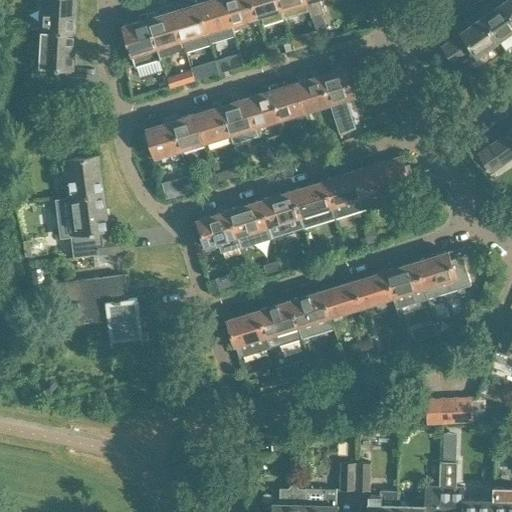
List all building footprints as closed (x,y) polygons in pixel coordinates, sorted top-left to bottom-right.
[(39,0),(38,29),(73,31),(74,0),(39,0)] [(189,0),(191,5),(174,10),(183,39),(186,50),(211,43),(210,42),(197,0),(189,0)] [(235,34),(232,24),(224,0),(206,0),(205,0),(197,0),(210,42),(235,34)] [(257,16),(252,0),(224,0),(232,24),(257,16)] [(282,9),(279,0),(252,0),(257,16),(262,15),(265,24),(285,18),(282,9)] [(279,0),(282,9),(285,18),(310,10),(307,1),(306,0),(279,0)] [(306,0),(307,1),(310,10),(312,17),(324,13),(320,0),(306,0)] [(483,15),(483,16),(500,40),(507,49),(511,45),(511,11),(504,1),(504,0),(494,0),(492,1),(496,6),(483,15)] [(183,39),(174,10),(156,15),(155,11),(147,13),(157,47),(158,47),(183,39)] [(462,32),(452,39),(466,58),(475,51),(478,55),(494,44),(500,40),(483,16),(483,15),(479,10),(479,11),(471,17),(474,21),(461,31),(459,27),(459,26),(459,25),(457,26),(462,32)] [(157,47),(147,13),(140,15),(141,20),(123,26),(132,55),(134,54),(137,65),(162,57),(158,47),(157,47)] [(71,70),(73,31),(38,29),(35,68),(58,69),(57,91),(83,93),(84,79),(69,78),(70,70),(71,70)] [(466,58),(452,39),(442,46),(455,65),(466,58)] [(235,69),(232,56),(216,61),(220,74),(235,69)] [(328,67),(320,70),(330,103),(340,133),(356,128),(346,99),(356,96),(355,92),(371,88),(368,79),(375,77),(372,65),(365,67),(364,65),(348,69),(347,67),(329,72),(328,67)] [(330,103),(320,70),(313,72),(314,77),(297,82),(305,110),(306,110),(330,103)] [(305,110),(297,82),(280,87),(278,83),(270,85),(281,118),(283,126),(309,118),(306,110),(305,110)] [(281,118),(270,85),(263,87),(264,92),(247,97),(255,126),(281,118)] [(258,135),(255,126),(247,97),(230,103),(228,98),(221,100),(231,133),(233,142),(258,135)] [(231,133),(221,100),(213,102),(215,107),(197,113),(206,141),(231,133)] [(206,141),(197,113),(180,118),(178,113),(171,115),(181,148),(206,141)] [(181,148),(171,115),(163,118),(165,123),(147,128),(155,156),(181,148)] [(510,130),(500,137),(511,154),(511,126),(510,128),(508,124),(508,123),(506,124),(510,130)] [(73,147),(81,144),(76,129),(52,138),(58,153),(62,151),(63,157),(61,157),(66,196),(101,192),(97,153),(74,156),(73,147)] [(511,156),(511,154),(500,137),(490,143),(504,162),(511,156)] [(387,160),(355,170),(363,196),(364,195),(394,186),(395,186),(409,181),(402,156),(387,161),(387,160)] [(243,173),(255,170),(253,164),(242,167),(243,173)] [(363,196),(355,170),(324,180),(331,205),(335,218),(368,208),(364,195),(363,196)] [(193,179),(196,188),(208,184),(205,175),(193,179)] [(331,205),(324,180),(292,189),(300,215),(331,205)] [(292,189),(261,199),(272,235),(272,237),(304,227),(300,215),(292,189)] [(66,196),(54,197),(59,235),(70,234),(72,256),(95,254),(105,252),(118,251),(122,250),(121,236),(106,238),(105,230),(106,230),(101,192),(66,196)] [(261,199),(229,209),(241,245),(272,235),(261,199)] [(198,221),(191,224),(198,247),(205,244),(207,249),(220,245),(222,250),(241,245),(229,209),(198,218),(198,221)] [(373,229),(364,231),(368,242),(376,240),(373,229)] [(451,259),(449,250),(446,251),(417,260),(424,286),(425,285),(429,297),(471,284),(463,255),(451,259)] [(106,261),(105,252),(95,254),(96,262),(106,261)] [(429,297),(425,285),(424,286),(417,260),(385,270),(393,294),(397,306),(429,297)] [(393,294),(385,270),(354,279),(361,304),(393,294)] [(64,297),(61,297),(65,325),(67,325),(66,314),(104,309),(108,340),(140,336),(135,297),(123,298),(122,286),(126,285),(124,274),(62,282),(64,297)] [(361,304),(354,279),(322,289),(330,313),(361,304)] [(322,289),(291,298),(302,336),(334,325),(330,313),(322,289)] [(259,308),(271,346),(302,336),(291,298),(259,308)] [(239,356),(271,346),(259,308),(228,318),(239,356)] [(511,331),(505,329),(493,358),(511,365),(511,331)] [(349,345),(353,357),(374,350),(370,339),(349,345)] [(473,420),(472,396),(456,397),(458,421),(473,420)] [(458,421),(456,397),(441,398),(442,422),(458,421)] [(442,422),(441,398),(426,399),(428,423),(442,422)] [(325,399),(305,400),(307,425),(326,424),(325,399)] [(281,414),(279,427),(297,431),(300,418),(281,414)] [(297,447),(296,435),(296,433),(272,435),(272,448),(297,447)] [(493,511),(494,497),(465,496),(466,485),(459,484),(460,460),(441,459),(440,484),(438,511),(493,511)] [(356,488),(357,461),(341,460),(341,488),(356,488)] [(372,461),(357,461),(356,488),(371,489),(372,461)] [(305,511),(306,498),(307,498),(307,487),(301,487),(295,481),(289,486),(281,486),(280,500),(273,500),(272,511),(305,511)] [(511,511),(511,483),(495,483),(494,497),(493,511),(511,511)] [(438,511),(440,484),(426,484),(425,495),(411,495),(411,501),(398,501),(397,501),(396,511),(438,511)] [(306,498),(305,511),(339,511),(340,502),(338,502),(338,487),(326,487),(307,487),(307,498),(306,498)] [(396,511),(397,501),(398,501),(399,489),(381,488),(381,494),(369,494),(368,511),(396,511)]
